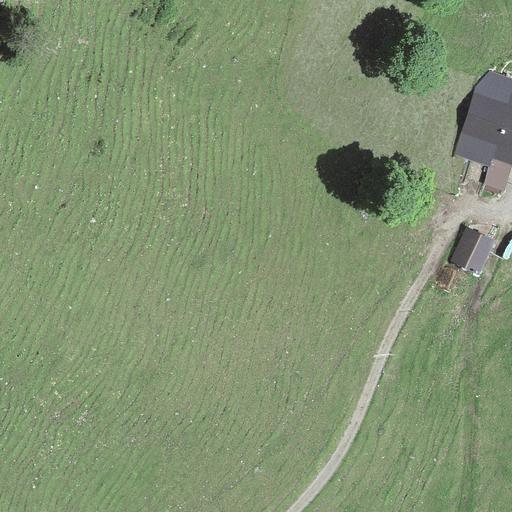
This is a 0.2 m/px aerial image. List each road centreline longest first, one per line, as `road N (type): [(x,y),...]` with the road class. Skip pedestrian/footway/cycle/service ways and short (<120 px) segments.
road 1 (track): [(511,211),(453,229),(331,480),(293,511)]
road 2 (track): [(511,230),(478,300),(464,511)]
